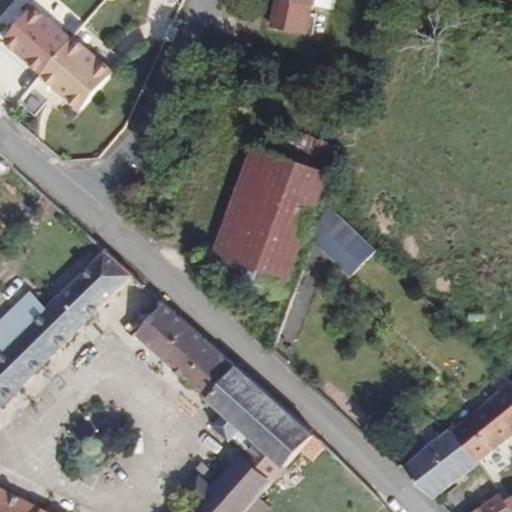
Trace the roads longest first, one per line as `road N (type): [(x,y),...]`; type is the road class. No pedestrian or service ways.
road 1 (residential): [(413,511),(160,274),(82,213)]
road 2 (residential): [(82,213),(174,45),(188,0)]
